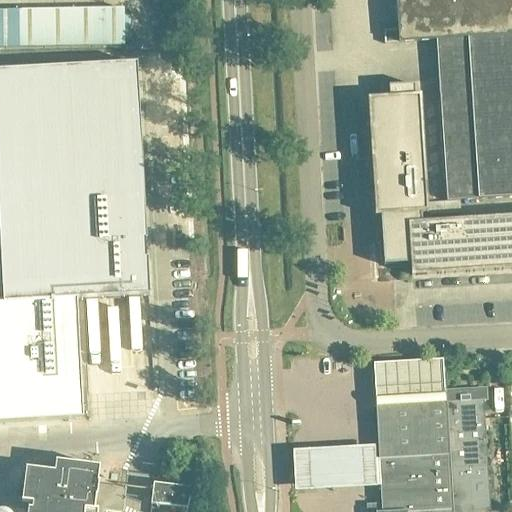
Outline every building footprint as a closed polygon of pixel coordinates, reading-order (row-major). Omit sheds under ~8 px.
[(511,0),(396,0),(398,31),(385,32),(386,43),(399,43),(437,41),(440,94),(446,202),(508,198),(511,197),(511,0)] [(125,46),(124,9),(15,11),(16,48),(125,46)] [(136,65),(0,72),(0,423),(83,419),(76,300),(149,296),(136,65)] [(511,216),(437,222),(423,223),(422,213),(426,212),(426,213),(428,213),(421,95),(419,95),(419,96),(414,96),(414,86),(414,85),(395,86),(389,87),(390,98),(370,99),(368,99),(375,216),(377,216),(381,216),(384,266),(411,264),(412,274),(411,274),(412,277),(511,270),(511,216)] [(382,506),(362,507),(362,511),(433,511),(452,511),(446,403),(423,404),(422,386),(406,387),(407,405),(377,407),(382,506)] [(487,481),(483,401),(488,401),(487,388),(445,391),(446,403),(452,511),(480,511),(490,511),(489,502),(491,502),(494,499),(493,484),(487,481)] [(371,447),(288,452),(291,495),(374,490),(371,447)] [(85,511),(94,511),(100,468),(56,462),(54,473),(26,469),(22,503),(33,504),(32,510),(28,510),(28,511),(85,511)] [(199,493),(184,491),(155,487),(153,505),(182,509),(197,511),(199,493)]
